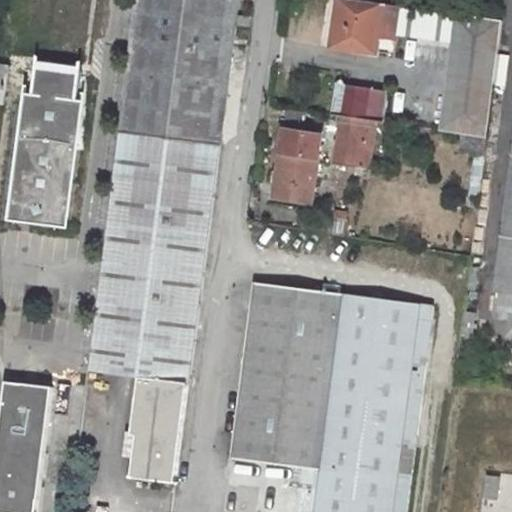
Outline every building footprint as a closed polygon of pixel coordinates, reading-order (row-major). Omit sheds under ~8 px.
[(135,0),(87,373),(139,380),(131,438),(137,439),(131,480),(174,486),(187,386),(190,386),(239,0),(135,0)] [(349,0),(336,0),(331,42),(353,44),(352,51),(374,53),(381,4),(349,0)] [(501,21),(459,15),(445,133),(485,140),(497,44),(501,21)] [(497,44),(485,140),(469,255),(462,312),(459,337),(470,339),(508,45),(497,44)] [(0,108),(4,109),(9,66),(0,64),(0,108)] [(83,73),(36,68),(33,96),(29,96),(11,224),(66,231),(84,104),(79,103),(80,98),(85,96),(82,82),(83,73)] [(378,92),(346,86),(341,118),(363,120),(365,106),(376,108),(378,92)] [(334,165),(355,169),(363,120),(341,118),(334,165)] [(284,129),(274,197),(311,203),(321,135),(284,129)] [(511,159),(495,290),(511,292),(511,159)] [(254,282),(229,460),(319,471),(344,296),(254,282)] [(319,471),(313,511),(390,511),(418,306),(344,296),(319,471)] [(25,376),(23,386),(34,387),(35,377),(25,376)] [(23,386),(5,383),(0,419),(0,511),(35,511),(52,390),(34,387),(23,386)] [(511,511),(511,476),(485,474),(480,511),(511,511)]
